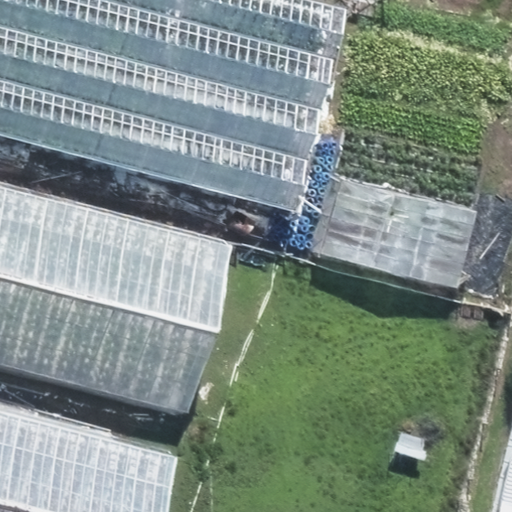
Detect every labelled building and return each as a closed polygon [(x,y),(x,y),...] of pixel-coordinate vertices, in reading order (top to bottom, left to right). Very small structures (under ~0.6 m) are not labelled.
[(0,0),(0,140),(276,212),(329,7),(301,0),(0,0)] [(0,370),(163,414),(209,245),(0,189),(0,370)] [(469,511),(511,511),(511,399),(493,396),(469,511)] [(371,477),(410,491),(433,426),(394,412),(371,477)] [(0,511),(136,511),(151,454),(0,414),(0,511)]
